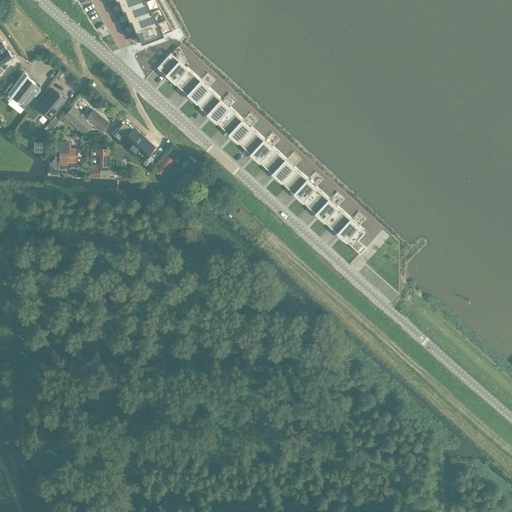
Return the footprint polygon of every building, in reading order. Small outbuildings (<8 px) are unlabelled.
[(117,0),(121,9),(122,9),(143,1),(142,0),(117,0)] [(143,1),(122,9),(126,20),(130,19),(149,12),(145,0),(143,1)] [(149,12),(130,19),(134,31),(136,30),(157,23),(156,22),(157,22),(153,11),(149,12)] [(157,23),(135,30),(136,31),(137,35),(139,40),(140,42),(162,34),(158,22),(158,21),(157,22),(156,22),(157,23)] [(0,71),(2,70),(0,66),(0,64),(12,56),(6,49),(0,53),(0,71)] [(170,51),(156,66),(178,87),(192,72),(170,51)] [(36,83),(28,76),(29,74),(24,70),(13,84),(11,82),(2,94),(10,100),(12,97),(20,102),(18,104),(23,108),(30,98),(40,88),(35,84),(36,83)] [(192,72),(178,87),(200,107),(214,92),(192,72)] [(37,106),(29,116),(34,120),(42,111),(50,117),(65,99),(53,88),(37,106)] [(214,92),(200,107),(222,126),(235,111),(214,92)] [(84,132),(85,132),(86,132),(92,124),(86,118),(89,115),(86,113),(84,115),(83,114),(84,114),(80,110),(79,111),(73,105),(64,115),(84,132)] [(102,129),(109,122),(94,109),(89,115),(86,118),(92,124),(99,130),(102,129)] [(235,111),(222,126),(243,146),(257,131),(235,111)] [(54,116),(46,124),(50,127),(57,119),(54,116)] [(129,128),(120,139),(141,157),(150,146),(129,128)] [(257,131),(243,146),(265,166),(279,151),(257,131)] [(54,144),(54,158),(59,158),(59,165),(67,165),(67,166),(76,166),(76,161),(81,161),(81,148),(76,148),(68,148),(68,142),(59,142),(54,144)] [(89,169),(89,176),(96,176),(96,169),(100,169),(100,170),(108,170),(109,148),(90,148),(90,169),(89,169)] [(279,151),(265,166),(287,186),(300,171),(279,151)] [(166,156),(155,171),(162,175),(172,161),(166,156)] [(190,157),(189,159),(183,165),(195,175),(197,173),(203,178),(207,174),(204,171),(205,170),(190,157)] [(300,171),(287,186),(308,206),(322,191),(300,171)] [(322,191),(308,206),(330,225),(344,210),(322,191)] [(344,210),(330,225),(361,253),(364,250),(367,246),(359,238),(366,231),(362,227),(344,210)]
